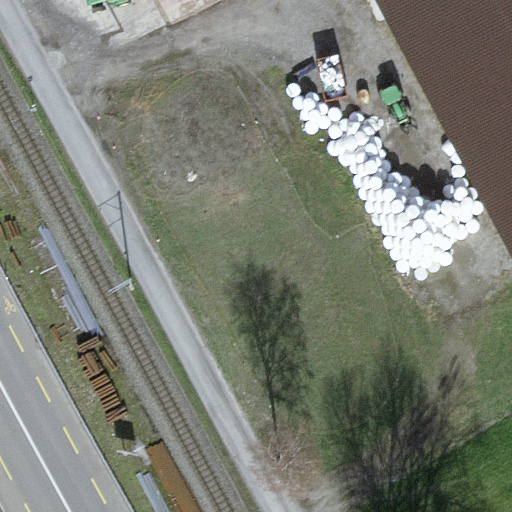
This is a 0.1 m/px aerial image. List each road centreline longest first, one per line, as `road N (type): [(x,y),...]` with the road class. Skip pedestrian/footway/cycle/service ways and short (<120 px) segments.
road 1 (unclassified): [(279,511),(0,2)]
road 2 (primary): [(0,391),(69,511)]
